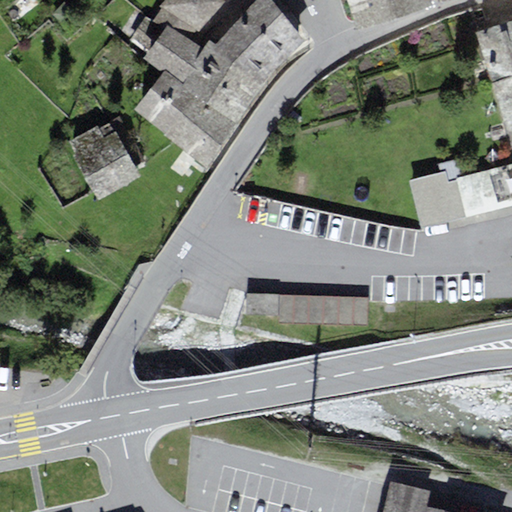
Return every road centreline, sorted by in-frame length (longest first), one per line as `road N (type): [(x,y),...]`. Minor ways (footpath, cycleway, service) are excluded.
road 1 (primary): [(117,417),(511,345)]
road 2 (residential): [(191,234),(326,268),(402,268),(461,255)]
road 3 (unclassified): [(191,234),(284,94),(338,49)]
road 4 (unclassified): [(102,419),(102,384),(157,279),(191,234)]
road 5 (unclassified): [(338,49),(468,0)]
